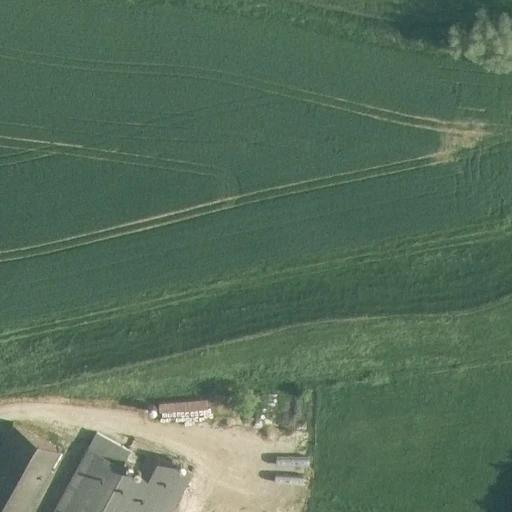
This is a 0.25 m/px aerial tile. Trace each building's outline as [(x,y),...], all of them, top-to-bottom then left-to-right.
[(160,410),(209,408),(208,399),(159,401),(160,410)] [(57,446),(14,422),(15,421),(13,421),(12,422),(13,423),(5,436),(4,436),(3,437),(4,438),(0,444),(0,499),(15,511),(21,511),(28,500),(29,500),(30,499),(29,498),(38,483),(39,482),(47,466),(48,467),(49,465),(48,465),(58,448),(58,449),(59,447),(57,446)] [(96,433),(53,511),(97,511),(122,466),(122,465),(129,451),(96,433)] [(147,479),(133,511),(170,511),(192,473),(160,456),(147,479)] [(122,466),(97,511),(133,511),(147,479),(122,466)] [(15,511),(0,499),(0,511),(15,511)]
